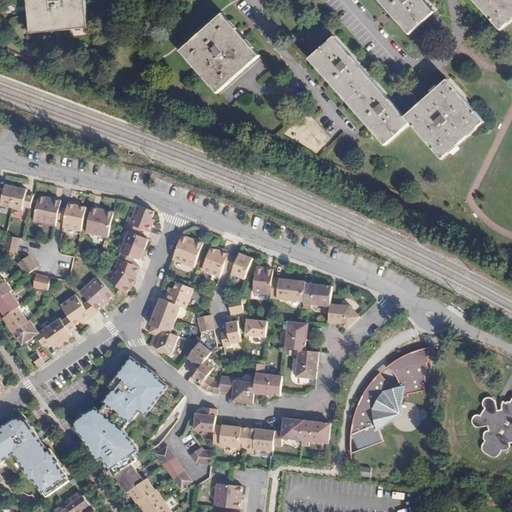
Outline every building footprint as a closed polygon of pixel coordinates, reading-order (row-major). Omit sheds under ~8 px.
[(27,0),(31,34),(89,28),(85,0),(27,0)] [(423,0),(379,0),(410,34),(435,12),(423,0)] [(511,0),(473,0),(501,30),(511,20),(511,0)] [(223,14),(181,51),(218,93),(260,56),(223,14)] [(386,145),(411,124),(442,159),(485,122),(448,80),(405,117),(335,37),(323,47),(310,59),(369,127),(386,145)] [(0,210),(6,212),(12,186),(5,185),(4,190),(0,189),(0,210)] [(12,186),(6,212),(23,215),(27,195),(18,193),(19,188),(12,186)] [(52,218),(54,205),(56,198),(48,197),(48,198),(41,197),(41,195),(34,194),(29,219),(50,224),(52,218)] [(63,200),(61,207),(59,219),(58,225),(76,229),(81,205),(71,203),(71,202),(63,200)] [(136,204),(129,223),(140,228),(148,231),(153,219),(151,218),(154,210),(141,205),(136,204)] [(61,207),(54,205),(52,218),(59,219),(61,207)] [(95,209),(95,207),(88,206),(83,231),(104,236),(110,210),(103,209),(102,211),(95,209)] [(140,228),(129,223),(127,223),(124,230),(128,231),(137,235),(140,228)] [(137,235),(128,231),(124,242),(143,250),(147,239),(137,235)] [(3,234),(0,245),(15,249),(17,237),(3,234)] [(189,237),(182,234),(172,259),(193,267),(203,242),(196,240),(195,241),(188,239),(189,237)] [(143,250),(124,242),(120,253),(133,258),(139,260),(143,250)] [(220,276),(224,266),(228,255),(229,253),(217,248),(217,249),(212,247),(203,270),(220,276)] [(15,259),(24,271),(30,266),(34,263),(25,251),(15,259)] [(238,259),(233,270),(231,275),(245,280),(254,258),(240,252),(238,259)] [(126,274),(133,258),(120,253),(115,266),(126,274)] [(228,255),(224,266),(230,269),(233,270),(238,259),(234,258),(228,255)] [(134,280),(126,274),(115,266),(105,280),(125,294),(134,280)] [(273,278),(274,270),(257,268),(255,293),(271,295),(273,283),(273,278)] [(49,275),(33,271),(31,283),(47,287),(49,275)] [(107,298),(108,299),(113,294),(96,275),(80,289),(88,298),(97,309),(102,304),(101,303),(107,298)] [(307,282),(280,279),(280,283),(273,283),(271,295),(271,298),(304,302),(304,309),(311,310),(312,304),(331,307),(329,322),(344,324),(349,329),(361,317),(352,307),(332,305),(334,287),(307,284),(307,282)] [(4,282),(0,284),(0,299),(11,292),(13,290),(6,281),(4,282)] [(166,300),(181,306),(185,308),(193,289),(176,282),(173,289),(171,288),(166,300)] [(11,292),(0,299),(0,308),(6,316),(19,307),(21,306),(11,292)] [(60,304),(67,314),(74,323),(83,317),(83,318),(90,314),(82,302),(75,293),(60,304)] [(82,302),(90,314),(97,309),(88,298),(82,302)] [(155,311),(175,319),(181,306),(166,300),(160,298),(157,305),(155,311)] [(243,300),(229,303),(232,317),(245,315),(243,300)] [(19,307),(6,316),(4,318),(14,332),(28,322),(19,307)] [(170,332),(175,319),(155,311),(153,316),(150,324),(151,325),(163,329),(170,332)] [(67,314),(53,323),(67,343),(71,341),(73,339),(70,336),(78,330),(74,323),(67,314)] [(212,323),(211,316),(198,317),(199,324),(212,323)] [(23,344),(39,333),(31,320),(28,322),(14,332),(23,344)] [(266,337),(268,322),(248,320),(246,335),(266,337)] [(320,359),(321,352),(306,350),(310,323),(285,320),(284,328),(289,328),(287,348),(296,349),(295,357),(299,357),(297,376),(317,379),(320,359)] [(67,343),(53,323),(39,333),(51,349),(58,344),(61,348),(65,344),(67,343)] [(199,324),(201,331),(213,329),(212,323),(199,324)] [(239,323),(228,325),(229,333),(221,334),(223,347),(231,346),(231,344),(242,343),(239,323)] [(150,332),(153,334),(160,337),(163,329),(151,325),(148,332),(150,332)] [(160,337),(156,348),(171,354),(178,335),(170,332),(163,329),(160,337)] [(160,337),(153,334),(149,346),(156,349),(156,348),(160,337)] [(194,375),(205,360),(211,351),(199,342),(188,357),(194,362),(188,370),(194,375)] [(32,357),(39,367),(42,365),(50,359),(43,349),(32,357)] [(432,372),(432,370),(430,367),(432,366),(429,362),(431,361),(429,356),(431,356),(429,351),(417,354),(405,356),(399,359),(395,362),(390,366),(388,368),(384,371),(381,373),(379,375),(377,377),(372,384),(367,389),(365,394),(362,398),(360,403),(358,408),(356,411),(355,415),(354,421),(353,426),(352,431),(353,453),(384,440),(377,424),(385,424),(386,424),(388,423),(392,420),(394,417),(396,415),(398,413),(399,411),(401,408),(402,404),(402,403),(403,399),(403,397),(409,396),(409,394),(412,394),(429,394),(434,394),(434,393),(432,387),(434,386),(430,379),(433,378),(431,374),(431,373),(432,372)] [(136,460),(132,454),(138,449),(124,430),(131,420),(132,421),(141,409),(148,414),(154,406),(150,403),(160,390),(164,392),(168,386),(158,378),(160,377),(159,376),(144,365),(143,366),(141,364),(131,357),(122,368),(124,370),(120,376),(121,377),(122,378),(113,391),(114,392),(106,404),(108,405),(102,414),(96,410),(79,422),(78,429),(93,448),(94,447),(96,450),(107,464),(109,463),(117,474),(119,473),(132,464),(136,460)] [(205,360),(194,375),(193,376),(202,383),(208,375),(214,367),(205,360)] [(266,364),(263,364),(258,363),(255,384),(254,394),(282,397),(282,392),(284,378),(265,375),(266,364)] [(206,389),(211,383),(213,381),(214,379),(208,375),(202,383),(200,385),(201,385),(206,389)] [(254,394),(255,384),(236,381),(236,378),(222,376),(221,381),(221,384),(220,392),(235,394),(234,401),(253,403),(254,394)] [(215,384),(211,383),(206,389),(210,392),(211,392),(214,392),(215,384)] [(511,399),(509,403),(509,402),(508,402),(507,402),(505,403),(503,402),(502,404),(501,406),(501,411),(497,411),(495,403),(495,402),(494,401),(493,399),(492,399),(490,398),(489,398),(487,398),(485,399),(483,400),(483,402),(482,403),(483,405),(483,406),(483,408),(484,409),(480,416),(479,415),(478,415),(476,415),(475,416),(473,417),(473,418),(472,419),(472,420),(471,422),(472,423),(472,424),(473,425),(473,426),(474,427),(476,428),(477,428),(478,428),(481,428),(482,428),(483,427),(488,426),(489,431),(488,431),(486,431),(485,432),(484,434),(483,435),(483,437),(483,438),(484,440),(484,441),(483,442),(482,444),(482,446),(482,447),(482,449),(482,450),(483,451),(484,453),(485,454),(490,457),(492,458),(494,458),(496,457),(498,456),(499,455),(500,454),(501,451),(503,451),(505,451),(506,450),(508,449),(509,448),(509,447),(509,446),(509,442),(511,441),(511,399)] [(204,414),(217,416),(218,408),(205,407),(204,414)] [(216,425),(217,416),(204,414),(197,413),(195,429),(215,431),(216,425)] [(50,451),(45,445),(29,422),(16,419),(3,428),(3,427),(0,428),(0,464),(16,454),(26,469),(25,470),(34,482),(35,481),(44,494),(46,494),(48,497),(70,481),(68,478),(69,477),(59,463),(60,462),(52,450),(50,451)] [(224,426),(221,446),(246,449),(246,454),(253,455),(254,450),(273,452),(274,446),(282,447),(283,439),(303,441),(302,446),(310,447),(311,442),(329,444),(332,424),(305,422),(285,419),(284,432),(275,432),(249,429),(224,426)] [(221,446),(224,426),(216,425),(215,431),(214,445),(221,446)] [(194,482),(178,460),(168,446),(157,454),(159,458),(183,490),(194,482)] [(191,454),(198,462),(211,464),(213,451),(204,449),(202,446),(191,454)] [(138,472),(132,464),(119,473),(117,474),(115,475),(122,484),(138,472)] [(128,493),(130,491),(144,481),(138,472),(122,484),(128,493)] [(139,502),(156,490),(148,478),(144,481),(130,491),(138,503),(139,502)] [(243,494),(246,494),(247,487),(232,485),(220,484),(218,506),(244,509),(245,502),(245,501),(243,501),(243,497),(243,494)] [(157,489),(156,490),(139,502),(145,511),(149,511),(166,501),(157,489)] [(67,508),(70,511),(79,511),(89,505),(83,496),(67,507),(67,508)] [(173,511),(166,501),(149,511),(173,511)]
